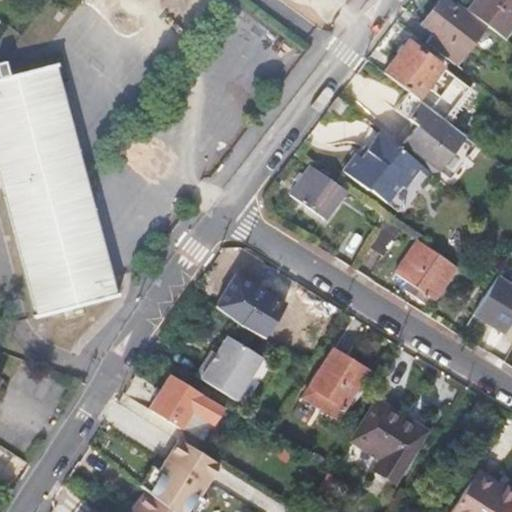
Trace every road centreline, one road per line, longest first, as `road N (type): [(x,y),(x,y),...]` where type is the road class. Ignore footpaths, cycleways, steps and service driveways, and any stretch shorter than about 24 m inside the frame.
road 1 (residential): [(23,511),(218,213)]
road 2 (residential): [(511,394),(218,213)]
road 3 (residential): [(218,213),(383,0)]
